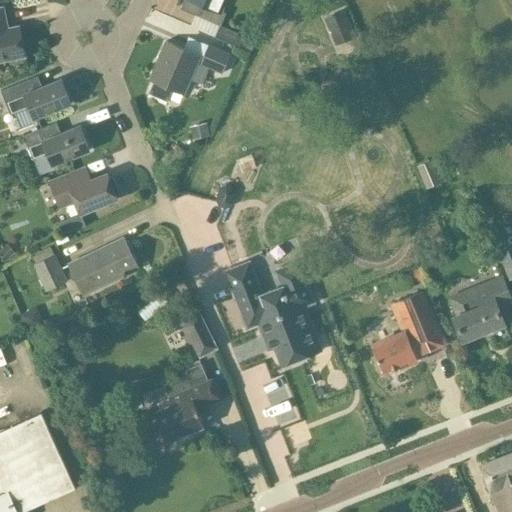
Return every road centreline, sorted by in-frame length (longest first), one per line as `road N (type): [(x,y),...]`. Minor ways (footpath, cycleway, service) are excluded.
road 1 (residential): [(289,510),(186,248)]
road 2 (tertiary): [(289,510),(511,424)]
road 3 (residential): [(170,218),(110,77),(141,0)]
